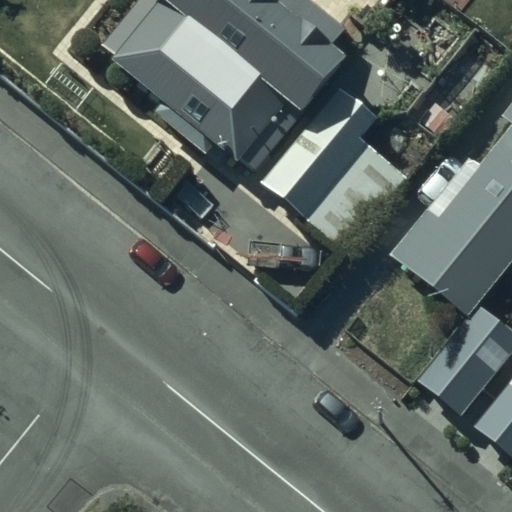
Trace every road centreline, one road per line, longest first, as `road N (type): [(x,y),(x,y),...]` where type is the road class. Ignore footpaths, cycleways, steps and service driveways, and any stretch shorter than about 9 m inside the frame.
road 1 (residential): [(103,335),(321,511)]
road 2 (residential): [(103,335),(0,464)]
road 3 (residential): [(0,250),(103,335)]
